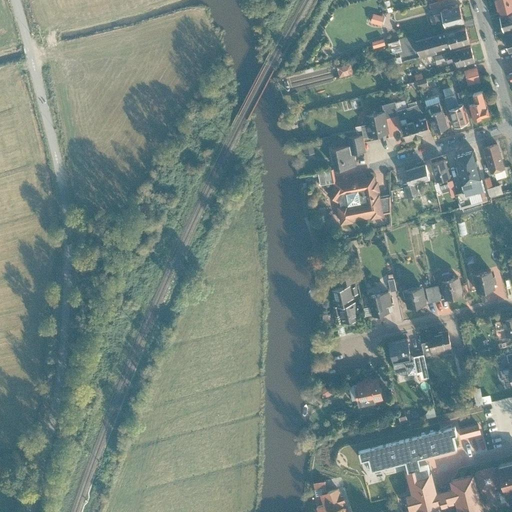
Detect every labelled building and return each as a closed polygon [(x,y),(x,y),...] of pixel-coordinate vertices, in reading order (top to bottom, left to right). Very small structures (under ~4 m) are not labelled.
[(511,0),(496,0),(500,12),(511,8),(511,0)] [(464,23),(459,6),(441,11),(441,15),(435,17),(437,24),(443,22),(446,28),(464,23)] [(373,13),(370,22),(381,25),(384,16),(373,13)] [(511,13),(500,17),(505,32),(511,29),(511,13)] [(469,43),(465,28),(416,41),(420,59),(436,54),(435,52),(469,43)] [(371,42),(373,47),(384,44),(382,38),(371,42)] [(475,62),(471,47),(436,56),(438,64),(446,62),(447,64),(454,62),(457,68),(475,62)] [(337,67),(340,75),(352,72),(350,63),(337,67)] [(480,82),(477,68),(465,71),(468,85),(480,82)] [(417,81),(419,87),(427,85),(425,78),(417,81)] [(489,115),(483,91),(466,95),(473,122),(481,119),(481,118),(489,115)] [(455,95),(444,98),(453,128),(467,123),(462,105),(458,106),(455,95)] [(398,115),(397,111),(395,102),(382,105),(384,112),(386,119),(398,115)] [(448,129),(440,102),(426,106),(434,133),(448,129)] [(417,105),(408,107),(417,138),(430,134),(425,118),(419,120),(419,118),(417,118),(417,116),(420,115),(417,105)] [(405,142),(417,138),(408,107),(397,111),(398,115),(400,120),(405,119),(407,124),(401,126),(405,142)] [(386,119),(384,112),(365,115),(366,125),(368,136),(368,137),(388,134),(386,119)] [(347,145),(330,149),(334,170),(356,166),(354,154),(366,152),(363,137),(362,134),(345,136),(347,145)] [(302,146),(304,154),(314,152),(312,143),(302,146)] [(505,169),(497,143),(483,148),(490,174),(505,169)] [(487,199),(473,151),(453,157),(463,192),(457,194),(460,207),(487,199)] [(450,178),(445,160),(430,164),(435,182),(439,181),(442,193),(450,190),(446,180),(450,178)] [(430,180),(425,165),(405,172),(409,186),(403,187),(406,198),(419,194),(416,185),(430,180)] [(334,170),(317,173),(319,185),(332,183),(336,182),(334,170)] [(353,178),(336,182),(332,183),(333,186),(327,194),(339,203),(340,206),(337,206),(340,225),(353,223),(353,222),(371,218),(371,220),(384,218),(383,215),(391,213),(391,195),(380,197),(379,195),(378,195),(377,192),(380,192),(378,181),(375,182),(375,176),(366,177),(366,174),(352,177),(353,178)] [(490,195),(505,194),(504,185),(490,186),(490,195)] [(505,254),(499,255),(502,268),(507,267),(505,254)] [(491,268),(473,271),(477,290),(495,287),(494,282),(496,281),(495,273),(493,274),(491,268)] [(463,293),(459,274),(441,278),(445,297),(463,293)] [(397,288),(394,276),(388,278),(390,290),(397,288)] [(355,295),(352,283),(332,287),(334,297),(331,298),(336,321),(359,316),(355,298),(349,299),(348,296),(355,295)] [(426,301),(423,283),(405,287),(408,305),(426,301)] [(441,299),(438,283),(432,284),(435,300),(441,299)] [(435,300),(432,284),(426,285),(429,301),(435,300)] [(388,288),(368,292),(372,313),(393,309),(388,288)] [(511,333),(511,315),(495,319),(497,328),(500,328),(502,336),(511,333)] [(452,350),(448,328),(428,332),(429,338),(421,340),(423,350),(431,348),(432,354),(452,350)] [(407,336),(389,340),(395,371),(407,368),(408,373),(417,371),(413,353),(411,353),(407,336)] [(468,366),(464,346),(456,348),(460,368),(468,366)] [(423,350),(413,353),(417,371),(427,368),(423,350)] [(388,379),(385,364),(379,366),(382,380),(388,379)] [(378,376),(357,380),(361,402),(382,397),(378,376)] [(322,395),(329,393),(327,385),(319,388),(322,395)] [(479,385),(472,387),(475,401),(482,399),(479,385)] [(459,427),(462,436),(480,431),(478,423),(459,427)] [(441,428),(359,448),(361,457),(366,456),(369,456),(371,467),(406,459),(408,468),(413,491),(407,493),(411,507),(416,506),(417,511),(441,511),(439,500),(442,499),(442,502),(443,502),(447,501),(448,501),(447,501),(453,499),(453,497),(456,496),(460,511),(483,511),(480,498),(479,498),(477,488),(481,488),(487,487),(488,493),(495,491),(493,485),(499,484),(499,483),(503,482),(498,465),(495,466),(495,465),(476,470),(477,473),(473,474),(473,473),(452,478),(454,486),(448,488),(447,485),(441,486),(442,489),(436,491),(431,469),(430,469),(428,462),(421,464),(421,463),(419,457),(419,456),(457,446),(454,433),(457,432),(455,424),(452,425),(441,428)] [(511,460),(498,464),(498,465),(503,482),(505,491),(500,492),(502,499),(511,496),(511,460)] [(345,511),(339,488),(320,493),(323,503),(316,505),(318,511),(325,510),(325,511),(345,511)]
